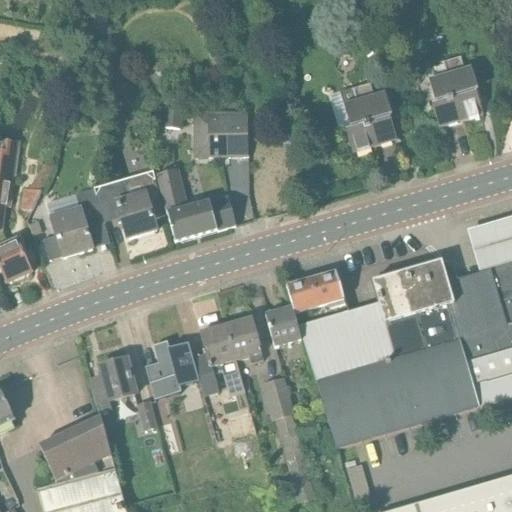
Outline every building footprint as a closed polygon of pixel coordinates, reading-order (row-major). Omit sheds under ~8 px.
[(498,26),(511,26),(511,12),(511,6),(500,6),(500,9),(499,9),(498,26)] [(93,43),(111,36),(102,13),(84,19),(93,43)] [(436,106),(432,107),(439,130),(483,117),(476,94),(478,94),(471,71),(463,73),(460,60),(443,65),(446,78),(429,83),(436,106)] [(351,132),(346,133),(353,156),(397,143),(390,120),(392,119),(385,96),(374,100),(370,87),(353,92),(340,95),(351,132)] [(248,143),(247,116),(220,115),(221,103),(207,102),(207,114),(193,114),(194,162),(248,161),(248,143)] [(163,130),(181,132),(184,114),(165,112),(163,130)] [(32,278),(16,242),(0,249),(0,234),(3,235),(6,210),(11,211),(21,146),(0,143),(0,274),(1,274),(8,289),(32,278)] [(175,246),(236,228),(228,200),(209,205),(208,202),(188,208),(178,172),(156,178),(166,216),(167,216),(175,246)] [(104,189),(107,221),(119,218),(127,243),(157,234),(153,222),(164,219),(157,193),(152,175),(104,189)] [(79,211),(50,220),(56,239),(43,243),(49,264),(62,260),(63,262),(92,253),(88,238),(106,233),(103,223),(107,221),(104,189),(75,198),(79,211)] [(23,193),(20,214),(32,216),(42,196),(23,193)] [(511,213),(469,225),(482,275),(488,273),(487,268),(511,260),(511,213)] [(470,377),(511,363),(511,328),(506,330),(499,305),(511,300),(511,260),(487,268),(488,273),(482,275),(448,285),(455,306),(449,308),(470,377)] [(511,363),(470,377),(449,308),(455,306),(448,285),(442,287),(436,267),(373,285),(379,305),(416,429),(511,400),(511,363)] [(292,311),(294,317),(344,303),(336,276),(297,287),(287,290),(292,311)] [(336,452),(416,429),(379,305),(299,330),(317,385),(328,425),(336,452)] [(265,318),(275,352),(301,345),(294,317),(292,311),(265,318)] [(263,364),(260,354),(252,322),(226,329),(236,365),(250,361),(251,367),(263,364)] [(245,397),(236,365),(226,329),(200,336),(212,378),(222,376),(229,401),(245,397)] [(167,345),(153,349),(160,371),(147,375),(154,400),(180,392),(179,387),(198,382),(188,347),(169,353),(167,345)] [(100,421),(103,430),(115,426),(110,407),(137,399),(127,363),(100,370),(103,382),(91,385),(98,410),(97,410),(100,421)] [(299,511),(309,511),(317,510),(303,458),(293,419),(294,419),(284,382),(262,388),(272,425),(275,424),(299,511)] [(0,432),(15,426),(0,395),(0,432)] [(144,435),(157,431),(150,404),(137,408),(144,435)] [(42,511),(128,511),(127,506),(103,430),(100,421),(39,449),(56,486),(73,478),(75,482),(37,493),(42,511)] [(511,511),(511,480),(403,511),(511,511)]
